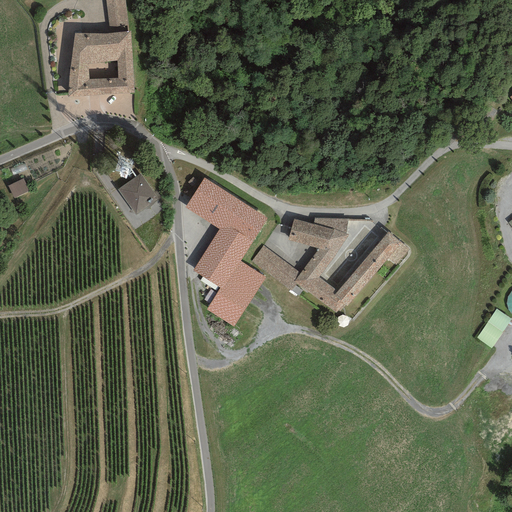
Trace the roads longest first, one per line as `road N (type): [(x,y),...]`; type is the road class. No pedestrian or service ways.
road 1 (unclassified): [(210,511),(162,151),(125,125),(88,123),(0,159)]
road 2 (track): [(193,362),(220,376),(298,337),(371,367),(434,419),(449,418),(511,359)]
road 3 (track): [(176,215),(147,271),(49,314),(0,319)]
road 4 (track): [(160,0),(139,132)]
